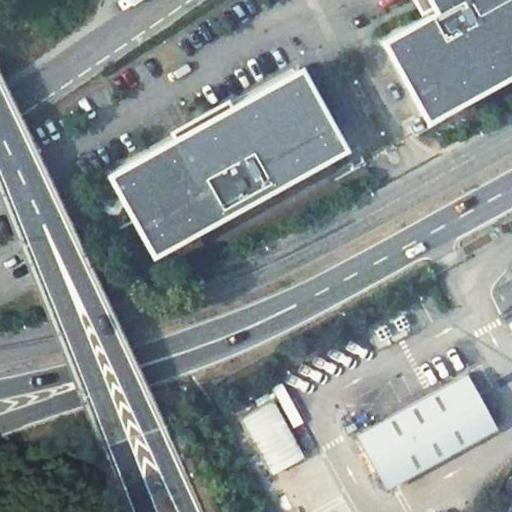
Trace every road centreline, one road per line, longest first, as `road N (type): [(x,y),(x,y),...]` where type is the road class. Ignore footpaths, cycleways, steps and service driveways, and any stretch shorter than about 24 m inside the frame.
road 1 (secondary): [(0,346),(84,328),(225,279),(321,237),(511,131)]
road 2 (trunk): [(0,128),(187,511)]
road 3 (trunk): [(0,170),(144,511)]
road 4 (trunk): [(511,183),(200,347)]
road 5 (trunk): [(200,347),(0,420)]
road 6 (trunk): [(200,347),(0,387)]
road 7 (unclassified): [(0,114),(167,0)]
